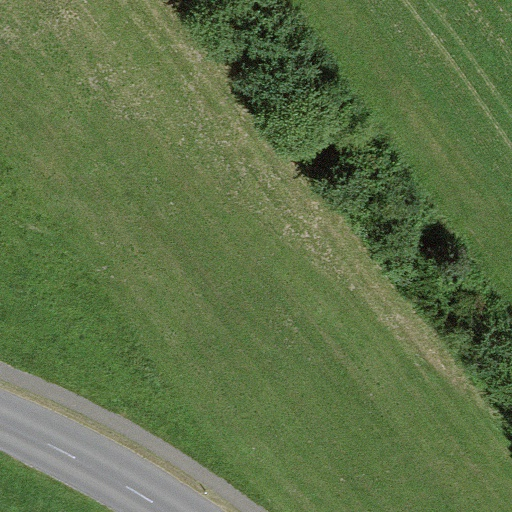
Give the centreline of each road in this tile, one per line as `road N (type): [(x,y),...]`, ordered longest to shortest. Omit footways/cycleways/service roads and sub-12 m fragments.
road 1 (track): [(253,511),(224,487),(51,390),(0,371)]
road 2 (tertiary): [(161,511),(108,475),(0,424)]
